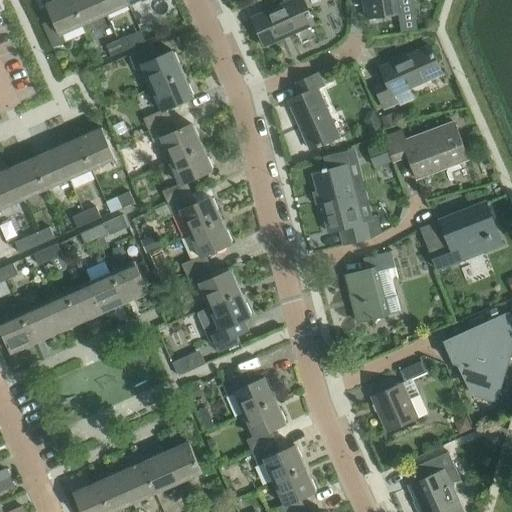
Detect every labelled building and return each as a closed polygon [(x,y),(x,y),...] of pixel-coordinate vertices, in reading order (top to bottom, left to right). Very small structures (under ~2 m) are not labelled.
[(84,26),(72,0),(57,0),(47,5),(53,20),(42,25),(53,48),(65,43),(62,35),(84,26)] [(99,0),(72,0),(84,26),(107,15),(99,0)] [(126,0),(99,0),(107,15),(129,5),(126,0)] [(283,0),(285,4),(252,18),(265,46),(314,24),(303,0),(283,0)] [(363,0),(367,19),(398,14),(396,0),(363,0)] [(129,36),(118,41),(123,52),(134,47),(129,36)] [(123,52),(118,41),(106,46),(111,57),(123,52)] [(142,67),(152,89),(183,75),(173,52),(158,58),(153,47),(130,58),(135,70),(142,67)] [(430,47),(425,49),(381,68),(387,82),(375,87),(385,109),(397,103),(393,96),(442,74),(430,47)] [(302,95),(289,101),(311,150),(339,138),(317,89),(324,86),(319,74),(297,83),(302,95)] [(143,119),(149,131),(172,121),(167,110),(194,98),(183,75),(152,89),(162,111),(143,119)] [(367,113),(365,120),(370,132),(381,128),(374,110),(367,113)] [(395,115),(383,119),(386,129),(399,124),(395,115)] [(172,121),(149,131),(154,143),(161,140),(171,162),(203,148),(192,125),(177,131),(172,121)] [(402,130),(384,137),(385,141),(393,161),(393,162),(408,157),(417,179),(469,160),(455,123),(406,141),(402,130)] [(102,129),(78,139),(92,170),(115,160),(102,129)] [(78,139),(56,149),(69,180),(92,170),(78,139)] [(385,141),(369,148),(376,167),(393,161),(385,141)] [(163,192),(168,204),(192,193),(187,183),(213,171),(203,148),(171,162),(181,184),(163,192)] [(56,149),(33,159),(47,190),(69,180),(56,149)] [(33,159),(10,169),(24,200),(47,190),(33,159)] [(323,172),(313,174),(328,233),(340,230),(344,245),(371,238),(367,221),(363,223),(348,165),(328,170),(327,168),(323,169),(323,172)] [(24,200),(10,169),(0,173),(0,208),(1,211),(24,200)] [(118,197),(123,209),(135,203),(130,192),(118,197)] [(192,193),(168,204),(173,216),(181,213),(190,235),(222,221),(211,198),(197,204),(192,193)] [(447,236),(427,244),(437,270),(458,262),(454,252),(487,239),(487,240),(492,238),(491,237),(498,235),(485,203),(441,220),(447,236)] [(96,207),(84,212),(89,223),(101,218),(96,207)] [(89,223),(84,212),(73,217),(78,229),(89,223)] [(182,265),(187,277),(211,267),(206,256),(232,244),(222,221),(190,235),(200,257),(182,265)] [(103,224),(92,229),(97,240),(108,235),(103,224)] [(50,228),(38,233),(43,244),(55,239),(50,228)] [(97,240),(92,229),(80,234),(85,245),(97,240)] [(43,244),(38,233),(15,243),(20,254),(43,244)] [(157,234),(141,242),(146,255),(163,247),(157,234)] [(57,244),(46,250),(51,261),(62,256),(57,244)] [(51,261),(46,250),(34,255),(39,266),(51,261)] [(378,272),(390,269),(395,268),(391,252),(364,259),(366,270),(347,275),(360,323),(401,312),(396,296),(385,299),(378,272)] [(135,262),(112,272),(126,304),(149,293),(135,262)] [(13,264),(2,269),(7,280),(18,275),(13,264)] [(211,267),(187,277),(192,289),(200,286),(210,308),(241,294),(231,271),(216,277),(211,267)] [(112,272),(89,282),(103,314),(126,304),(112,272)] [(89,282),(67,292),(80,324),(103,314),(89,282)] [(67,292),(44,303),(58,334),(80,324),(67,292)] [(241,294),(210,308),(198,313),(213,348),(215,346),(219,354),(241,344),(237,337),(249,331),(244,320),(251,317),(241,294)] [(44,303),(21,313),(35,344),(58,334),(44,303)] [(35,344),(21,313),(0,322),(0,327),(12,354),(35,344)] [(445,343),(455,365),(466,368),(464,375),(473,395),(496,402),(511,351),(511,315),(508,315),(445,343)] [(400,371),(405,382),(427,373),(422,362),(400,371)] [(234,393),(244,415),(276,401),(265,378),(250,385),(245,374),(222,384),(227,396),(234,393)] [(198,383),(188,388),(192,399),(203,394),(198,383)] [(408,401),(401,384),(373,397),(388,432),(416,419),(427,414),(419,396),(408,401)] [(276,401),(244,415),(254,437),(247,440),(252,453),(276,442),(271,431),(286,425),(276,401)] [(458,421),(456,426),(460,435),(473,429),(468,417),(458,421)] [(189,442),(165,453),(179,484),(202,474),(189,442)] [(276,442),(252,453),(258,464),(265,461),(275,483),(306,470),(296,446),(281,453),(276,442)] [(165,453),(143,463),(156,494),(179,484),(165,453)] [(420,483),(412,486),(423,511),(459,511),(448,486),(461,480),(449,453),(413,468),(420,483)] [(143,463),(120,473),(134,504),(156,494),(143,463)] [(0,482),(10,478),(6,470),(0,472),(0,482)] [(306,470),(275,483),(285,505),(277,509),(278,511),(301,511),(306,510),(301,500),(317,493),(306,470)] [(120,473),(97,483),(110,511),(116,511),(134,504),(120,473)] [(10,478),(0,482),(0,493),(14,487),(10,478)] [(110,511),(97,483),(74,493),(82,511),(110,511)]
